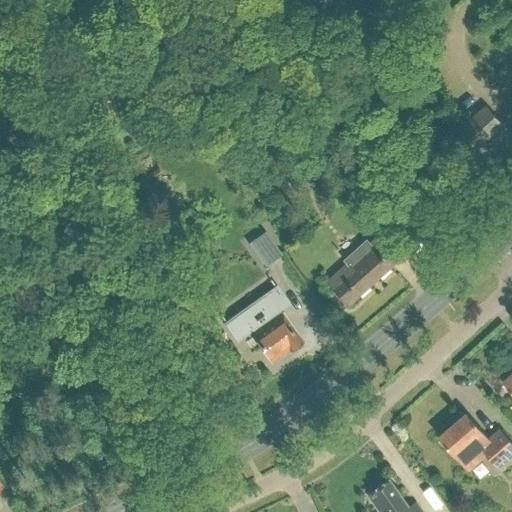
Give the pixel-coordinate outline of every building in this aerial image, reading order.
[(444,142),(463,162),(503,125),(485,105),(444,142)] [(156,200),(151,204),(161,221),(167,218),(156,200)] [(169,222),(164,225),(175,242),(180,239),(169,222)] [(280,253),(264,230),(248,241),(264,264),(280,253)] [(350,305),(403,257),(383,236),(373,243),(378,249),(368,259),(357,247),(344,259),(349,264),(329,282),(350,305)] [(249,330),(252,335),(270,361),(300,341),(286,321),(278,309),(288,301),(277,285),(223,323),(235,340),(249,330)] [(511,370),(502,379),(511,391),(511,370)] [(456,455),(462,462),(467,469),(486,453),(498,468),(511,456),(511,444),(499,429),(488,439),(467,415),(440,437),(456,455)] [(410,509),(389,480),(368,495),(379,511),(421,511),(416,504),(410,509)]
